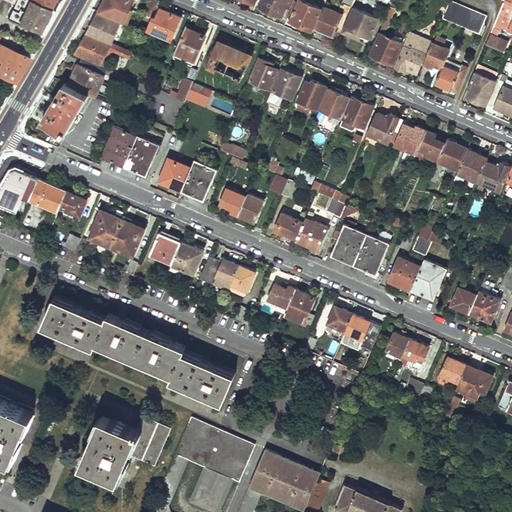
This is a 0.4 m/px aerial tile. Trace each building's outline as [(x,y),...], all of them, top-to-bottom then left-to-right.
[(49,9),(26,0),(17,0),(15,7),(23,11),(21,13),(19,18),(11,14),(8,20),(37,33),(49,9)] [(26,0),(49,9),(53,0),(26,0)] [(103,0),(98,11),(126,23),(132,10),(130,10),(134,0),(103,0)] [(155,0),(149,0),(144,13),(151,16),(158,1),(155,0)] [(261,0),(259,5),(285,16),(291,0),(261,0)] [(302,0),(299,0),(292,19),(312,27),(320,8),(302,0)] [(451,0),(449,0),(445,12),(468,22),(473,10),(451,0)] [(511,0),(503,0),(494,24),(511,31),(511,0)] [(390,5),(383,21),(387,22),(388,23),(395,8),(390,5)] [(323,6),(314,27),(333,36),(343,14),(323,6)] [(157,7),(147,30),(171,40),(180,17),(157,7)] [(355,7),(345,31),(359,37),(361,32),(370,36),(378,17),(355,7)] [(11,14),(19,18),(21,13),(14,9),(11,14)] [(468,22),(465,27),(482,35),(486,25),(483,23),(486,16),(473,10),(468,22)] [(445,12),(442,17),(465,27),(468,22),(445,12)] [(97,14),(87,32),(113,43),(115,40),(112,39),(120,23),(97,14)] [(490,34),(486,44),(504,51),(508,41),(497,37),(500,30),(493,27),(490,34)] [(185,28),(174,53),(194,61),(204,36),(185,28)] [(381,32),(371,54),(392,63),(402,41),(381,32)] [(409,32),(407,37),(415,41),(418,35),(414,34),(411,32),(409,32)] [(86,35),(74,54),(99,64),(107,49),(127,58),(130,53),(86,35)] [(432,42),(424,62),(433,65),(434,63),(442,66),(445,59),(450,49),(443,46),(446,40),(435,35),(432,42)] [(219,41),(208,66),(216,69),(217,67),(234,74),(233,77),(241,80),(252,56),(219,41)] [(0,44),(0,76),(13,82),(20,69),(27,57),(0,44)] [(405,46),(397,65),(405,69),(406,67),(417,71),(425,52),(413,46),(412,49),(405,46)] [(174,53),(172,58),(192,66),(194,61),(174,53)] [(259,58),(246,89),(257,93),(260,85),(269,88),(278,66),(259,58)] [(442,66),(435,82),(458,92),(467,69),(451,62),(445,59),(442,66)] [(81,65),(72,86),(89,94),(95,96),(104,75),(81,65)] [(284,95),(292,98),(302,73),(284,65),(273,90),(271,89),(266,102),(278,107),(284,95)] [(471,86),(467,95),(486,103),(496,80),(475,71),(469,85),(471,86)] [(501,74),(498,79),(506,82),(509,77),(501,74)] [(299,102),(296,109),(307,114),(310,106),(316,109),(326,86),(308,78),(298,101),(299,102)] [(185,79),(177,99),(185,102),(188,95),(193,83),(185,79)] [(498,79),(488,102),(511,112),(511,87),(505,85),(506,82),(498,79)] [(63,83),(41,121),(64,134),(89,94),(72,86),(63,83)] [(193,83),(188,95),(211,105),(216,92),(193,83)] [(328,88),(320,107),(340,116),(349,97),(328,88)] [(352,95),(343,117),(365,126),(374,104),(366,101),(368,96),(358,92),(356,97),(352,95)] [(377,113),(368,133),(388,142),(393,131),(399,117),(393,114),(391,119),(377,113)] [(419,146),(427,129),(417,125),(416,127),(405,123),(406,120),(399,117),(393,131),(399,133),(395,144),(416,153),(419,146)] [(112,143),(106,158),(124,165),(137,135),(115,126),(109,141),(112,143)] [(446,142),(447,140),(438,136),(436,138),(434,137),(435,135),(437,132),(427,128),(427,129),(419,146),(431,151),(434,146),(443,150),(446,142)] [(137,135),(124,165),(142,173),(149,159),(152,160),(159,145),(137,135)] [(294,159),(302,144),(283,135),(275,150),(294,159)] [(443,150),(430,178),(436,180),(444,161),(459,167),(467,149),(456,144),(457,141),(448,137),(447,140),(446,142),(443,150)] [(109,141),(102,156),(106,158),(112,143),(109,141)] [(230,146),(222,143),(220,149),(228,153),(230,146)] [(230,146),(228,153),(242,159),(246,150),(231,144),(230,146)] [(459,167),(457,171),(478,180),(488,157),(467,148),(467,149),(459,167)] [(277,155),(272,153),(266,166),(276,170),(274,173),(276,173),(280,175),(285,166),(278,163),(280,160),(275,158),(277,155)] [(170,157),(160,179),(174,184),(173,187),(182,191),(191,167),(170,157)] [(149,159),(142,173),(146,175),(152,160),(149,159)] [(191,167),(182,191),(200,199),(207,183),(210,185),(217,170),(194,160),(191,167)] [(488,161),(480,180),(500,189),(511,165),(501,161),(499,165),(488,161)] [(11,173),(0,191),(0,204),(17,212),(23,199),(30,201),(31,199),(39,179),(19,171),(17,170),(15,171),(13,171),(11,173)] [(276,173),(270,187),(283,192),(288,179),(288,178),(280,175),(276,173)] [(39,179),(31,199),(60,211),(61,210),(69,191),(39,178),(39,179)] [(288,179),(283,192),(292,197),(298,183),(288,179)] [(458,182),(455,189),(467,194),(470,187),(458,182)] [(207,183),(200,199),(204,200),(210,185),(207,183)] [(320,183),(316,190),(318,191),(332,197),(335,189),(320,183)] [(227,188),(220,203),(226,206),(225,209),(239,215),(247,196),(227,188)] [(69,191),(61,210),(80,218),(88,200),(69,191)] [(318,191),(312,203),(340,215),(341,215),(346,203),(332,197),(318,191)] [(247,196),(239,215),(255,222),(264,200),(248,193),(247,196)] [(359,208),(346,203),(341,215),(344,216),(359,208)] [(102,209),(90,238),(113,247),(124,219),(102,209)] [(282,212),(274,230),(284,234),(284,232),(297,238),(304,222),(282,212)] [(297,238),(296,240),(318,249),(328,227),(306,218),(304,222),(297,238)] [(397,218),(394,224),(401,227),(404,221),(397,218)] [(124,219),(113,247),(134,256),(146,228),(124,219)] [(342,241),(336,256),(354,264),(367,233),(346,224),(339,240),(342,241)] [(432,230),(428,238),(433,240),(438,242),(442,234),(432,230)] [(150,256),(171,266),(172,264),(182,241),(160,232),(150,256)] [(367,233),(354,264),(372,272),(378,257),(382,259),(389,243),(367,233)] [(63,240),(61,245),(77,251),(82,238),(72,234),(68,242),(63,240)] [(419,234),(413,249),(426,255),(433,240),(428,238),(419,234)] [(82,238),(77,251),(84,254),(89,241),(82,238)] [(339,240),(332,255),(336,256),(342,241),(339,240)] [(182,241),(172,264),(194,274),(204,250),(182,241)] [(464,253),(457,268),(465,271),(471,256),(464,253)] [(399,255),(389,278),(411,287),(421,264),(399,255)] [(233,284),(241,265),(232,261),(231,264),(224,261),(210,256),(200,278),(230,291),(230,290),(233,284)] [(378,257),(372,272),(376,274),(382,259),(378,257)] [(421,264),(411,287),(429,295),(435,281),(439,283),(446,267),(425,257),(421,264)] [(126,264),(123,271),(134,276),(139,262),(132,259),(130,265),(126,264)] [(241,265),(233,284),(248,290),(249,290),(257,272),(241,265)] [(506,271),(500,286),(511,290),(511,273),(507,272),(506,271)] [(435,281),(429,295),(433,297),(439,283),(435,281)] [(276,284),(269,300),(290,309),(298,288),(284,282),(282,287),(276,284)] [(233,284),(230,290),(245,296),(248,290),(233,284)] [(190,285),(184,297),(191,300),(194,294),(196,288),(190,285)] [(459,286),(453,297),(459,300),(457,307),(469,312),(471,309),(477,294),(459,286)] [(203,289),(197,287),(196,288),(194,294),(200,296),(203,289)] [(290,309),(287,315),(303,321),(307,311),(311,312),(317,297),(298,288),(290,309)] [(477,294),(471,309),(483,315),(481,318),(490,322),(501,300),(479,290),(477,294)] [(53,295),(40,323),(93,346),(95,341),(172,374),(170,378),(221,400),(233,371),(182,349),(184,345),(108,312),(106,317),(53,295)] [(453,297),(450,303),(457,307),(459,300),(453,297)] [(336,305),(329,322),(347,330),(354,312),(336,305)] [(241,306),(235,319),(238,320),(249,325),(255,311),(241,306)] [(471,309),(469,312),(481,318),(483,315),(471,309)] [(303,321),(301,324),(305,326),(311,312),(307,311),(303,321)] [(354,312),(347,330),(341,342),(359,350),(361,345),(373,350),(383,325),(354,312)] [(287,315),(286,318),(301,324),(303,321),(287,315)] [(395,332),(388,349),(397,353),(404,356),(404,355),(411,338),(395,332)] [(310,337),(305,349),(312,352),(317,340),(310,337)] [(411,338),(404,355),(417,360),(419,355),(424,357),(429,345),(411,338)] [(388,349),(386,355),(395,359),(397,353),(388,349)] [(449,355),(441,374),(461,381),(468,363),(449,355)] [(461,381),(458,387),(479,396),(487,376),(479,372),(480,368),(468,363),(461,381)] [(511,379),(510,379),(499,405),(511,410),(511,379)] [(419,380),(412,394),(420,398),(426,383),(419,380)] [(426,383),(420,398),(428,401),(434,386),(426,383)] [(455,395),(449,410),(462,415),(466,406),(458,403),(460,398),(455,395)] [(0,400),(0,455),(13,460),(32,413),(0,400)] [(480,413),(476,421),(483,424),(486,416),(480,413)] [(101,415),(81,462),(120,478),(129,455),(154,465),(169,428),(140,416),(134,429),(101,415)] [(188,425),(151,511),(170,511),(168,507),(187,460),(204,466),(190,503),(211,511),(219,511),(232,479),(237,480),(253,443),(191,417),(188,425)] [(264,448),(248,486),(261,491),(304,510),(306,506),(318,478),(320,472),(264,448)] [(318,478),(306,506),(320,511),(332,485),(318,478)] [(346,482),(334,510),(338,511),(348,511),(349,511),(350,511),(402,511),(405,507),(380,496),(368,491),(346,482)] [(366,483),(365,486),(366,488),(367,490),(368,491),(380,496),(381,496),(384,495),(386,494),(387,491),(382,489),(380,491),(372,488),(372,485),(366,483)] [(248,486),(237,511),(253,511),(261,491),(248,486)]
